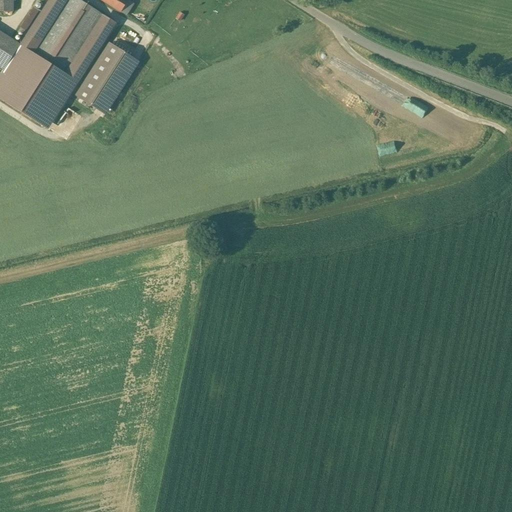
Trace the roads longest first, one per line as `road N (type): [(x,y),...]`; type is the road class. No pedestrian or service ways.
road 1 (unclassified): [(293,0),(386,54),(511,102)]
road 2 (track): [(337,27),(347,49),(376,71),(505,133)]
